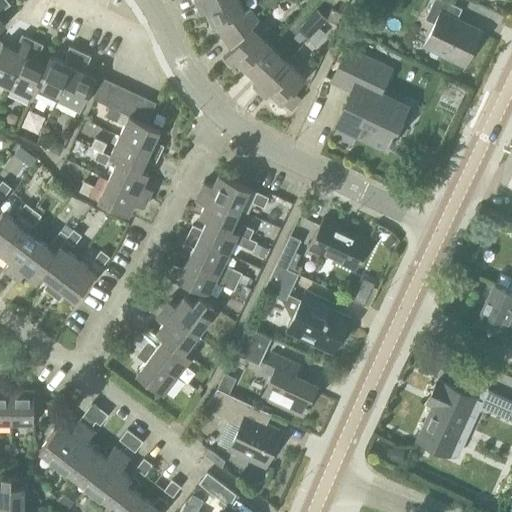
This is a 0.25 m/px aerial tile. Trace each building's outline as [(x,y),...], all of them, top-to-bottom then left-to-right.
[(0,0),(0,41),(1,41),(0,40),(0,28),(6,24),(0,16),(0,7),(4,8),(10,3),(8,0),(0,0)] [(213,24),(223,37),(254,14),(250,8),(244,10),(239,0),(206,0),(197,4),(200,12),(206,10),(212,25),(213,24)] [(426,44),(461,61),(468,46),(472,48),(480,32),(456,20),(462,8),(444,0),(432,0),(423,20),(435,25),(426,44)] [(337,24),(343,13),(332,8),(326,19),(337,24)] [(317,9),(303,24),(312,34),(327,19),(326,19),(317,9)] [(258,19),(254,14),(223,37),(231,48),(223,56),(231,63),(235,59),(246,69),(266,48),(269,44),(251,27),(258,19)] [(0,80),(11,86),(33,38),(22,33),(18,41),(19,45),(17,50),(2,43),(1,41),(0,41),(0,80)] [(34,96),(38,88),(36,87),(47,64),(46,64),(33,58),(36,53),(40,51),(44,43),(33,38),(11,86),(33,96),(34,96)] [(36,87),(38,88),(58,97),(63,86),(81,49),(70,44),(66,52),(68,56),(65,61),(50,54),(46,64),(47,64),(36,87)] [(287,61),(269,44),(266,48),(246,69),(257,79),(253,84),(259,90),(287,61)] [(348,48),(332,80),(352,89),(336,124),(367,139),(384,146),(386,148),(388,145),(390,140),(393,141),(396,135),(393,134),(407,104),(379,91),(390,68),(348,48)] [(81,49),(63,86),(58,97),(82,108),(96,76),(81,69),(83,64),(87,62),(91,54),(81,49)] [(305,78),(287,61),(259,90),(266,96),(270,92),(282,103),(283,101),(291,109),(302,98),(294,90),(305,78)] [(94,98),(104,103),(114,82),(104,77),(94,98)] [(104,103),(111,106),(114,107),(124,87),(114,82),(104,103)] [(114,107),(122,111),(125,112),(135,92),(124,87),(114,107)] [(125,112),(129,114),(136,117),(146,97),(135,92),(125,112)] [(157,102),(146,97),(136,117),(147,122),(157,102)] [(158,111),(153,121),(162,125),(166,116),(158,111)] [(161,128),(147,122),(136,117),(129,114),(120,134),(160,154),(164,145),(155,140),(161,128)] [(156,162),(160,154),(120,134),(110,154),(111,154),(110,155),(117,159),(118,157),(141,169),(141,168),(146,158),(156,162)] [(91,145),(98,149),(103,150),(107,142),(95,137),(91,145)] [(59,155),(64,145),(54,140),(49,150),(59,155)] [(111,154),(110,154),(103,150),(98,149),(95,157),(107,163),(110,155),(111,154)] [(25,162),(30,166),(36,158),(30,154),(25,162)] [(108,179),(148,197),(153,188),(143,184),(148,172),(141,168),(141,169),(118,157),(117,159),(108,179)] [(204,180),(200,188),(240,207),(250,187),(219,172),(213,184),(204,180)] [(148,197),(108,179),(98,198),(129,213),(135,202),(144,206),(148,197)] [(0,183),(0,193),(3,196),(11,186),(3,180),(0,183)] [(84,180),(79,189),(91,195),(96,185),(84,180)] [(231,227),(240,207),(200,188),(196,198),(205,202),(200,214),(199,214),(207,218),(208,217),(231,228),(231,227)] [(268,196),(257,191),(253,200),(263,205),(268,196)] [(25,203),(17,213),(25,219),(33,209),(25,203)] [(33,209),(25,219),(32,225),(40,214),(33,209)] [(0,250),(1,251),(20,225),(2,211),(0,213),(0,250)] [(193,224),(189,232),(228,251),(233,240),(252,249),(256,242),(257,239),(250,236),(238,230),(231,227),(231,228),(208,217),(207,218),(202,228),(193,224)] [(342,226),(323,217),(308,248),(327,257),(328,255),(337,259),(336,261),(355,270),(370,239),(351,230),(350,232),(341,227),(342,226)] [(242,222),(238,230),(250,236),(254,228),(242,222)] [(4,267),(11,273),(38,238),(20,225),(1,251),(10,259),(4,267)] [(68,234),(70,234),(66,238),(74,244),(82,233),(74,227),(68,234)] [(62,245),(66,238),(70,234),(68,234),(61,228),(54,239),(61,244),(62,245)] [(223,263),(228,251),(189,232),(184,242),(193,246),(189,257),(238,280),(242,271),(223,263)] [(291,234),(277,262),(288,267),(301,239),(291,234)] [(36,279),(42,272),(41,271),(56,252),(54,251),(38,238),(11,273),(19,279),(26,271),(35,278),(36,279)] [(268,248),(256,242),(252,249),(252,250),(264,256),(268,248)] [(52,293),(63,278),(79,258),(62,245),(61,244),(54,251),(56,252),(41,271),(42,272),(50,279),(44,287),(52,293)] [(101,249),(93,259),(102,265),(110,255),(101,249)] [(234,289),(238,280),(189,257),(183,268),(174,263),(169,273),(209,292),(214,281),(234,289)] [(79,258),(63,278),(52,293),(60,299),(67,291),(76,299),(97,272),(79,258)] [(299,272),(288,267),(277,262),(266,288),(287,298),(299,272)] [(250,277),(241,273),(237,282),(246,286),(250,277)] [(354,299),(365,304),(373,286),(375,282),(363,277),(354,299)] [(511,290),(494,283),(475,323),(501,335),(511,312),(511,290)] [(152,286),(146,294),(156,301),(161,293),(152,286)] [(333,304),(306,291),(289,327),(332,348),(347,317),(330,309),(333,304)] [(150,309),(156,301),(146,294),(140,301),(150,309)] [(168,299),(162,306),(198,333),(212,315),(208,312),(214,304),(200,294),(194,301),(185,294),(177,305),(168,299)] [(198,333),(162,306),(156,314),(165,320),(157,331),(163,336),(164,335),(185,351),(185,350),(198,333)] [(125,334),(136,341),(142,333),(131,326),(125,334)] [(235,353),(260,364),(272,338),(247,326),(235,353)] [(130,349),(136,341),(125,334),(120,341),(130,349)] [(148,339),(142,346),(179,374),(192,356),(185,350),(185,351),(164,335),(163,336),(157,345),(148,339)] [(145,360),(137,371),(164,392),(179,374),(142,346),(137,354),(145,360)] [(299,363),(272,350),(263,369),(273,373),(263,395),(303,413),(306,405),(308,406),(310,402),(308,401),(316,384),(294,373),(299,363)] [(421,429),(417,439),(423,442),(453,456),(458,454),(473,421),(471,415),(464,412),(471,396),(482,401),(487,390),(488,388),(460,375),(455,387),(438,380),(431,394),(428,402),(433,404),(421,429)] [(11,389),(0,388),(0,423),(11,423),(11,389)] [(203,408),(228,419),(233,409),(244,414),(227,450),(266,468),(284,430),(267,422),(271,413),(266,410),(266,411),(218,388),(203,408)] [(34,389),(11,389),(11,423),(34,423),(34,389)] [(92,402),(85,412),(92,418),(96,413),(100,408),(92,402)] [(100,408),(96,413),(104,419),(108,414),(100,408)] [(71,430),(60,422),(40,449),(58,463),(76,476),(96,449),(86,442),(96,430),(91,427),(96,421),(85,412),(80,418),(71,430)] [(96,413),(92,418),(96,421),(100,424),(104,419),(96,413)] [(127,429),(123,434),(131,440),(135,435),(127,429)] [(123,434),(119,439),(127,445),(131,440),(123,434)] [(131,440),(127,445),(135,451),(143,441),(135,435),(131,440)] [(96,449),(76,476),(93,490),(110,502),(130,476),(121,468),(130,456),(115,445),(106,457),(96,449)] [(209,448),(205,454),(222,466),(225,460),(209,448)] [(386,459),(399,461),(400,449),(388,448),(386,459)] [(153,464),(145,457),(137,468),(145,474),(153,464)] [(236,494),(207,472),(199,483),(230,506),(236,494)] [(0,507),(24,508),(24,485),(19,485),(19,475),(2,474),(2,485),(0,484),(0,507)] [(130,476),(110,502),(105,509),(108,511),(132,511),(144,497),(134,489),(141,480),(132,474),(130,476)] [(173,479),(165,489),(173,495),(181,485),(173,479)] [(251,488),(261,492),(265,483),(262,482),(253,485),(251,488)] [(69,485),(58,500),(68,508),(80,493),(69,485)] [(186,505),(184,504),(180,511),(196,511),(203,500),(191,494),(186,505)] [(144,497),(132,511),(160,511),(168,501),(161,496),(154,504),(144,497)]
